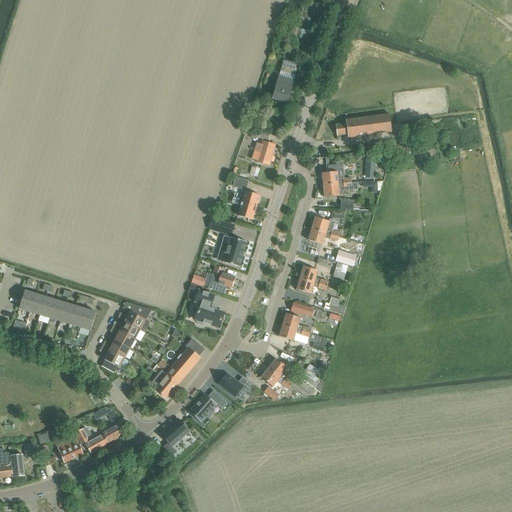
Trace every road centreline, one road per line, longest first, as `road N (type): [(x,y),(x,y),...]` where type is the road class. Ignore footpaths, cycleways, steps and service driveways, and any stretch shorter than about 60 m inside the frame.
road 1 (residential): [(229,339),(261,351),(311,186),(289,161)]
road 2 (tertiary): [(229,339),(289,161)]
road 3 (tertiary): [(289,161),(343,0)]
road 4 (tertiary): [(0,497),(80,474),(146,433)]
road 5 (tertiary): [(146,433),(186,398),(229,339)]
